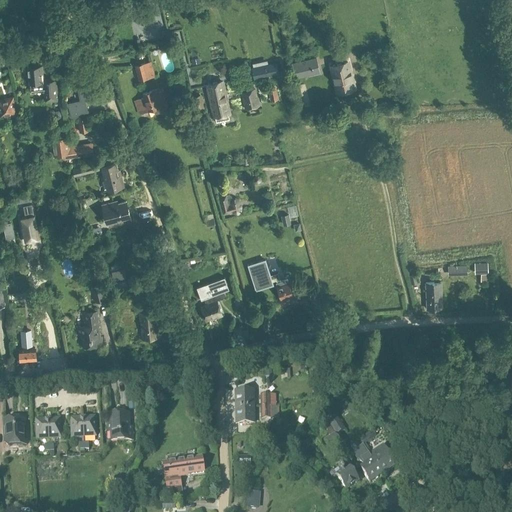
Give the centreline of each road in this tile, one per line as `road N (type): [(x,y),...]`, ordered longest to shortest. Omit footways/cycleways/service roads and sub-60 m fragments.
road 1 (track): [(0,28),(85,38),(207,362)]
road 2 (residential): [(214,361),(313,336),(511,318)]
road 3 (residential): [(0,383),(214,361)]
road 4 (residential): [(223,511),(214,361)]
